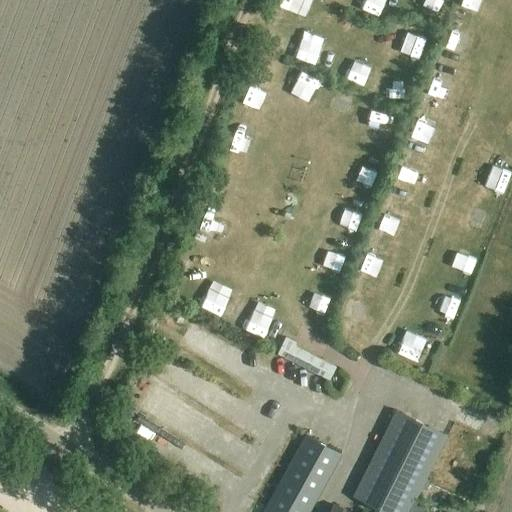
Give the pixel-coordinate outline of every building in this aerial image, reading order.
[(476,21),(482,2),(474,0),(459,0),(455,15),(476,21)] [(328,13),(320,31),(337,38),(344,20),(328,13)] [(464,65),(470,48),(445,38),(439,55),(464,65)] [(378,54),(391,71),(408,59),(395,41),(378,54)] [(427,74),(423,89),(442,94),(446,80),(427,74)] [(258,104),(261,89),(241,84),(237,99),(258,104)] [(404,140),(416,143),(420,122),(408,119),(404,140)] [(234,176),(239,157),(218,152),(213,171),(234,176)] [(389,178),(383,194),(403,201),(409,185),(389,178)] [(457,214),(477,222),(482,209),(462,201),(457,214)] [(330,226),(351,230),(354,213),(333,209),(330,226)] [(387,250),(391,233),(369,228),(365,245),(387,250)] [(463,268),(467,245),(446,241),(442,264),(463,268)] [(335,275),(341,254),(322,248),(315,269),(335,275)] [(368,290),(376,272),(355,263),(347,281),(368,290)] [(213,278),(201,306),(218,313),(230,285),(213,278)] [(317,314),(324,301),(305,292),(299,305),(317,314)] [(352,330),(358,311),(338,304),(331,324),(352,330)] [(246,310),(238,329),(257,337),(265,317),(246,310)] [(183,341),(197,348),(203,336),(190,329),(183,341)] [(328,377),(335,363),(294,343),(296,341),(287,336),(279,352),(328,377)] [(201,358),(222,362),(225,349),(204,345),(201,358)] [(377,509),(382,511),(409,511),(447,436),(396,410),(352,497),(377,509)] [(238,467),(246,451),(207,431),(199,448),(238,467)] [(263,511),(310,511),(342,455),(306,435),(263,511)]
